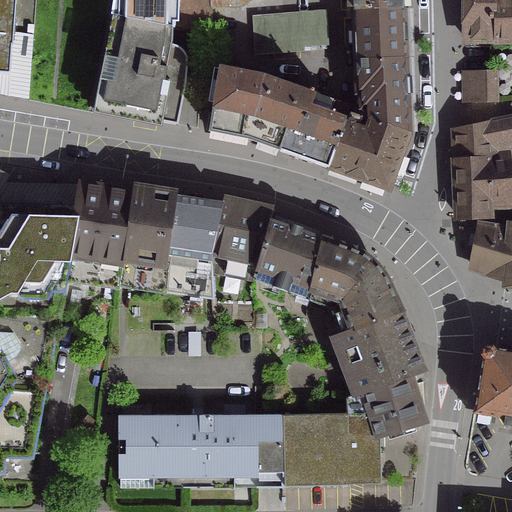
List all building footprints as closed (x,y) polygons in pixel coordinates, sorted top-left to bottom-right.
[(81,6),(81,0),(0,0),(0,93),(57,105),(67,48),(74,9),(81,6)] [(113,0),(113,14),(171,28),(172,0),(113,0)] [(176,0),(180,30),(203,31),(210,32),(210,30),(209,6),(238,6),(244,2),(247,0),(176,0)] [(399,0),(352,0),(353,10),(400,8),(399,0)] [(511,0),(466,0),(466,39),(511,37),(511,0)] [(360,107),(363,107),(364,118),(406,133),(400,8),(353,10),(356,92),(359,92),(360,107)] [(103,55),(67,48),(57,105),(176,125),(184,85),(186,62),(184,56),(181,51),(176,47),(171,45),(171,40),(171,28),(113,14),(103,55)] [(251,21),(253,51),(326,45),(324,15),(317,15),(302,16),(289,17),(273,19),(260,20),(251,21)] [(221,68),(218,67),(207,131),(246,139),(277,149),(299,89),(262,76),(233,71),(234,67),(222,64),(221,68)] [(493,71),(463,72),(463,103),(494,102),(493,71)] [(277,149),(326,166),(344,118),(328,113),(332,101),(299,89),(277,149)] [(511,116),(454,129),(455,162),(499,156),(498,145),(511,142),(511,116)] [(362,125),(344,118),(326,166),(387,189),(406,133),(364,118),(362,125)] [(499,156),(455,162),(458,220),(486,218),(485,203),(508,202),(505,156),(499,156)] [(65,282),(67,273),(70,255),(81,186),(77,185),(73,206),(72,206),(70,209),(65,207),(59,206),(54,206),(49,208),(47,206),(0,204),(0,473),(3,474),(3,459),(31,459),(32,455),(65,282)] [(117,288),(120,263),(128,193),(102,189),(81,186),(70,255),(67,273),(65,282),(69,283),(91,286),(93,287),(117,290),(117,288)] [(126,289),(164,295),(164,293),(175,195),(131,188),(130,193),(128,193),(120,263),(117,288),(119,288),(126,289)] [(210,262),(220,202),(175,195),(164,293),(212,300),(210,264),(210,262)] [(244,269),(253,271),(267,220),(270,210),(221,199),(220,202),(210,262),(223,264),(221,271),(222,271),(221,274),(242,278),(244,269)] [(267,220),(253,271),(251,280),(308,300),(322,239),(267,220)] [(471,264),(504,278),(511,231),(499,228),(478,225),(471,264)] [(511,231),(504,278),(503,283),(511,283),(511,227),(511,228),(511,231)] [(363,256),(351,250),(322,239),(308,300),(331,309),(372,262),(363,256)] [(399,310),(386,282),(380,271),(372,263),(372,262),(331,309),(340,332),(399,310)] [(408,376),(421,371),(399,310),(340,332),(330,336),(353,394),(408,376)] [(511,350),(490,347),(481,354),(472,412),(511,418),(511,350)] [(345,414),(369,414),(376,436),(378,435),(423,422),(408,376),(353,394),(345,397),(345,414)] [(378,435),(376,436),(369,414),(345,414),(279,415),(281,477),(281,487),(282,487),(348,484),(379,483),(378,435)] [(269,487),(281,487),(281,477),(279,415),(116,415),(116,478),(118,478),(118,488),(152,488),(152,478),(256,477),(256,487),(269,487)]
